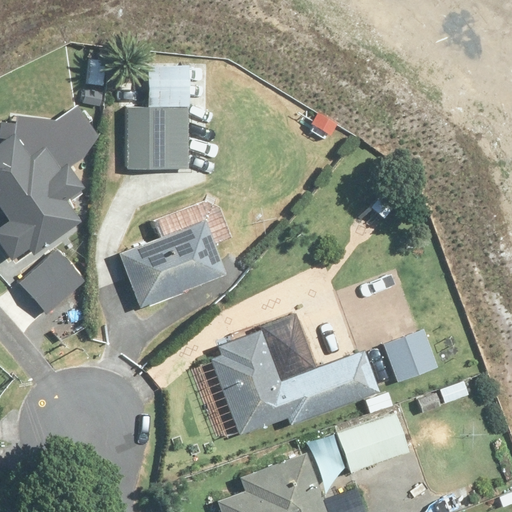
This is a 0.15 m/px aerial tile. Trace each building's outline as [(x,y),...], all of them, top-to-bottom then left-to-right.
[(183,108),(181,108),(181,67),(140,67),(140,82),(119,82),(119,107),(120,107),(120,170),(183,170),(183,108)] [(274,94),(246,78),(236,96),(263,112),(274,94)] [(8,133),(0,139),(0,220),(1,221),(0,221),(0,255),(4,262),(21,250),(25,256),(74,223),(59,201),(77,188),(60,164),(52,170),(37,149),(25,157),(8,133)] [(374,196),(363,208),(376,220),(387,208),(374,196)] [(333,213),(321,199),(299,219),(312,233),(333,213)] [(152,239),(111,255),(132,309),(141,306),(142,308),(176,294),(175,292),(218,276),(207,248),(225,241),(212,208),(198,201),(145,222),(152,239)] [(400,246),(406,262),(429,254),(423,238),(400,246)] [(50,251),(13,285),(40,315),(78,281),(50,251)] [(214,356),(203,360),(231,437),(279,419),(281,426),(372,393),(357,351),(273,382),(254,331),(210,347),(214,356)] [(435,390),(440,404),(464,395),(459,381),(435,390)] [(431,394),(413,400),(417,414),(436,407),(431,394)] [(330,435),(345,474),(403,452),(388,413),(330,435)] [(321,511),(299,453),(232,478),(237,492),(209,502),(213,511),(321,511)]
